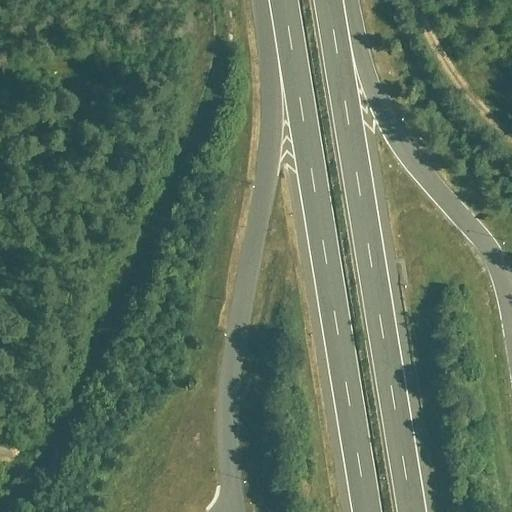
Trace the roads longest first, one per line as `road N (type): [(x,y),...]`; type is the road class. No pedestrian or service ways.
road 1 (motorway): [(412,511),(329,0)]
road 2 (motorway): [(285,0),(366,511)]
road 3 (track): [(415,0),(475,108),(511,140)]
